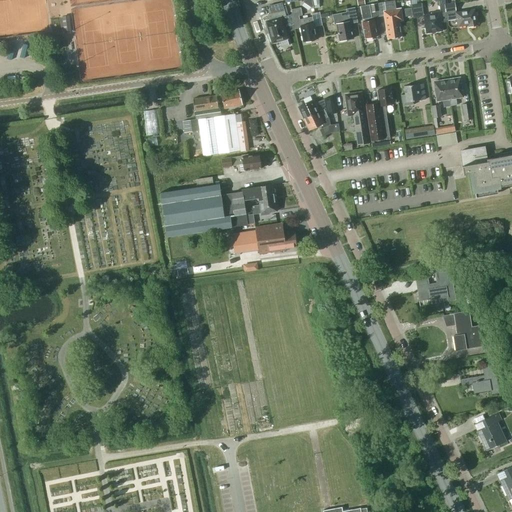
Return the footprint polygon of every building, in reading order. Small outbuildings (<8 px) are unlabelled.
[(377,3),(379,17),(384,16),(384,23),(387,39),(401,37),(398,21),(402,20),(400,11),(396,12),(394,1),(384,2),(377,3)] [(285,17),(281,3),(268,7),(270,14),(267,15),(268,20),(267,21),(265,21),(271,43),(286,39),(284,32),(283,28),(293,26),(291,16),(286,18),(285,17)] [(379,17),(377,3),(370,4),(360,6),(362,19),(364,19),(365,22),(361,22),(364,39),(376,36),(373,20),(372,20),(371,18),(379,17)] [(411,5),(411,9),(413,18),(423,17),(426,34),(442,31),(441,23),(446,22),(443,5),(439,5),(440,12),(430,13),(430,14),(423,15),(422,7),(421,3),(416,4),(415,4),(413,4),(411,4),(411,5)] [(456,13),(454,3),(444,4),(447,20),(456,19),(457,27),(468,25),(468,27),(477,26),(474,9),(456,13)] [(312,17),(309,18),(299,20),(298,16),(302,15),(300,7),(291,9),(292,17),(295,29),(300,28),(303,42),(316,40),(312,17)] [(357,22),(354,8),(346,10),(346,12),(332,15),(334,25),(336,25),(338,35),(336,35),(338,41),(340,41),(353,39),(350,24),(357,22)] [(69,16),(59,17),(61,27),(64,27),(64,34),(71,33),(69,16)] [(446,80),(449,99),(451,106),(456,106),(455,98),(462,97),(460,78),(446,80)] [(451,106),(449,99),(446,80),(433,82),(436,101),(442,100),(443,108),(451,106)] [(425,99),(423,84),(416,85),(416,84),(403,86),(405,95),(402,95),(403,105),(414,104),(413,101),(425,99)] [(196,120),(219,116),(217,99),(217,102),(222,101),(224,108),(241,104),(238,90),(228,93),(227,88),(225,87),(220,88),(219,90),(220,95),(216,95),(193,98),(196,120)] [(392,104),(390,88),(376,90),(378,102),(366,104),(371,141),(389,138),(385,106),(392,104)] [(366,130),(360,92),(344,95),(347,115),(353,114),(355,124),(354,124),(357,144),(368,143),(367,130),(366,130)] [(323,108),(326,114),(336,113),(333,97),(324,98),(314,103),(312,100),(298,106),(303,118),(323,108)] [(472,119),(470,104),(462,105),(465,120),(472,119)] [(441,117),(439,105),(431,106),(433,118),(434,128),(437,128),(435,117),(441,117)] [(158,108),(145,110),(149,135),(162,133),(158,108)] [(323,108),(303,118),(309,130),(321,124),(323,128),(319,130),(322,136),(331,132),(339,131),(338,123),(330,125),(328,119),(326,114),(323,108)] [(219,116),(196,120),(182,121),(184,132),(199,130),(203,156),(240,151),(234,114),(219,116)] [(435,135),(433,126),(424,127),(426,137),(435,135)] [(202,155),(198,132),(190,134),(195,156),(202,155)] [(438,135),(436,136),(438,147),(457,144),(455,132),(438,135)] [(511,154),(486,159),(484,146),(460,151),(463,166),(461,166),(463,175),(471,173),(475,198),(498,194),(496,187),(511,184),(511,154)] [(248,156),(247,155),(241,156),(221,159),(222,167),(238,165),(239,171),(261,168),(259,155),(248,156)] [(213,184),(212,177),(196,179),(197,186),(213,184)] [(176,190),(160,192),(166,237),(224,228),(225,228),(222,206),(220,195),(221,195),(219,184),(196,187),(176,190)] [(274,198),(272,184),(264,186),(264,184),(256,185),(257,187),(241,189),(242,191),(221,195),(220,195),(222,206),(244,202),(244,201),(258,199),(259,200),(274,198)] [(69,197),(66,195),(63,196),(61,200),(61,203),(64,205),(68,204),(70,201),(69,197)] [(276,211),(274,198),(259,200),(259,205),(251,206),(252,214),(253,214),(261,213),(261,215),(269,214),(268,212),(276,211)] [(247,225),(244,202),(222,206),(225,228),(247,225)] [(284,233),(282,223),(255,227),(255,231),(258,249),(258,252),(259,254),(286,250),(286,248),(296,247),(294,232),(284,233)] [(255,231),(231,235),(234,253),(258,249),(255,231)] [(246,271),(260,269),(259,261),(245,263),(246,271)] [(188,275),(187,268),(177,269),(177,264),(171,265),(172,277),(188,275)] [(455,300),(449,267),(434,269),(436,282),(416,286),(418,301),(446,296),(447,301),(455,300)] [(471,327),(468,311),(453,314),(454,320),(455,325),(457,335),(453,336),(455,351),(483,346),(479,325),(471,327)] [(498,393),(493,360),(485,361),(486,366),(482,367),(483,375),(460,379),(461,385),(472,383),(474,392),(490,390),(491,394),(498,393)] [(501,420),(498,413),(482,420),(485,425),(486,427),(476,431),(485,451),(506,442),(497,422),(501,420)] [(511,465),(505,469),(508,476),(499,480),(508,500),(511,497),(511,465)]
